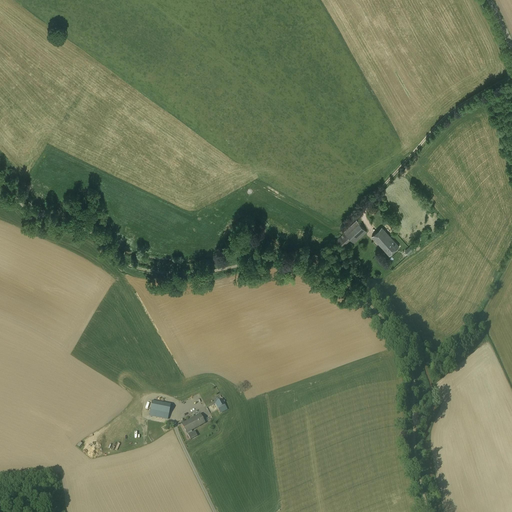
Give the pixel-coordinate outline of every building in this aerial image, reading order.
[(344,232),(345,233),(335,242),(340,248),(350,239),(354,243),(367,232),(356,220),(344,232)] [(399,246),(382,227),(372,237),(389,256),(399,246)] [(405,250),(408,254),(415,249),(411,245),(405,250)] [(222,384),(211,389),(212,390),(210,390),(211,391),(201,397),(207,408),(215,404),(222,400),(228,397),(222,384)] [(171,403),(153,399),(150,412),(168,415),(171,403)] [(222,400),(215,404),(218,409),(225,405),(222,400)] [(168,415),(150,412),(150,416),(168,420),(168,415)] [(200,415),(182,425),(187,434),(191,432),(205,424),(200,415)] [(191,432),(187,434),(190,440),(197,437),(194,432),(192,433),(191,432)]
